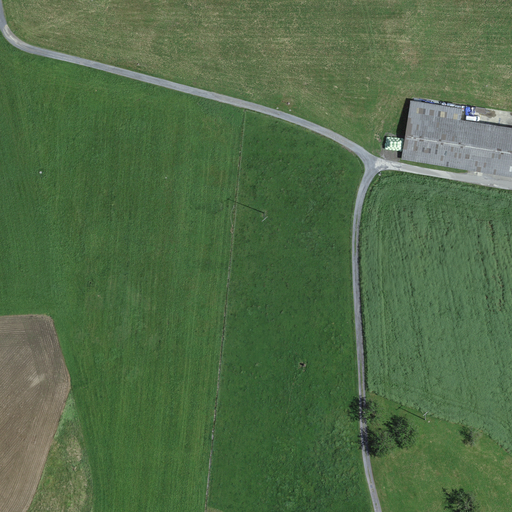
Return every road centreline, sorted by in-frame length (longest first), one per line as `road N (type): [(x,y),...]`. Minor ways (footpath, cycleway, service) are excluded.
road 1 (track): [(0,15),(11,38),(37,49),(228,97),(344,140),(373,163),(511,184)]
road 2 (track): [(373,163),(358,201),(354,262),(366,451),(379,511)]
